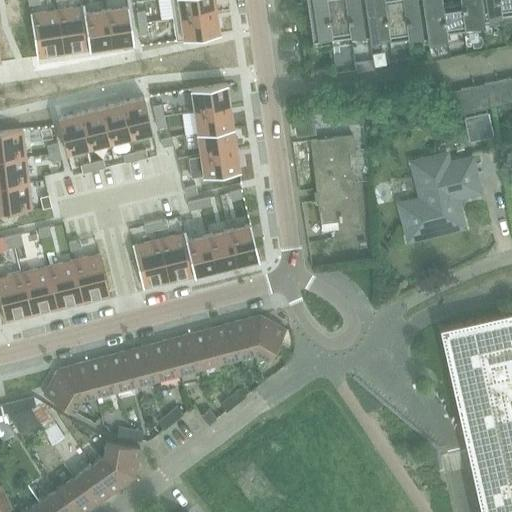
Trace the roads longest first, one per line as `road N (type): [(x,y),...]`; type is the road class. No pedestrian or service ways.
road 1 (residential): [(292,277),(24,347)]
road 2 (residential): [(268,102),(511,56)]
road 3 (residential): [(113,511),(261,401)]
road 4 (residential): [(292,277),(268,102)]
